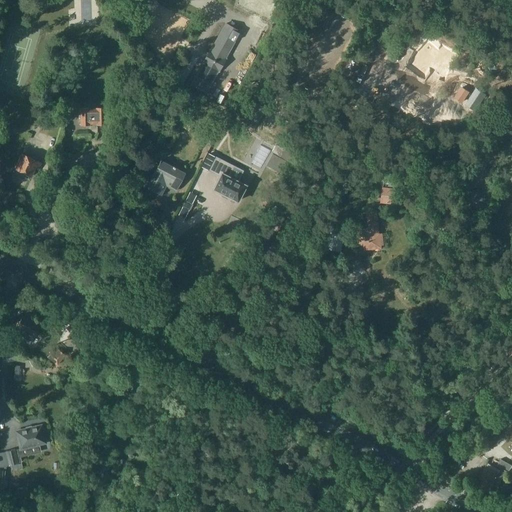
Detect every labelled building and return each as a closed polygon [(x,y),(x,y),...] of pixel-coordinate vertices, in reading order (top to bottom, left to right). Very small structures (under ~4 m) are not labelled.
[(139,11),(123,2),(118,10),(134,19),(139,11)] [(192,84),(198,88),(206,92),(218,71),(218,72),(226,58),(225,58),(241,31),(226,23),(211,50),(210,49),(202,63),(203,63),(192,84)] [(369,29),(362,40),(367,43),(368,41),(376,46),(382,36),(369,29)] [(417,62),(425,68),(435,76),(442,66),(424,52),(417,62)] [(462,87),(456,97),(464,102),(470,93),(462,87)] [(268,109),(257,102),(244,121),(255,129),(268,109)] [(80,109),(80,124),(90,124),(97,123),(97,124),(106,124),(105,108),(97,109),(90,109),(80,109)] [(42,162),(22,153),(14,168),(32,176),(36,168),(39,169),(42,162)] [(215,156),(208,171),(220,177),(213,189),(238,201),(246,185),(229,177),(235,166),(215,156)] [(171,165),(170,166),(159,160),(154,171),(156,172),(148,187),(158,192),(162,185),(165,186),(166,185),(176,190),(184,173),(175,168),(175,167),(171,165)] [(360,181),(357,191),(372,195),(375,186),(360,181)] [(381,201),(400,203),(401,188),(382,186),(381,201)] [(185,201),(183,206),(191,210),(193,205),(185,201)] [(379,234),(375,210),(367,212),(369,228),(363,229),(363,232),(361,232),(361,236),(359,236),(360,244),(365,243),(365,247),(368,247),(369,249),(374,248),(375,246),(383,245),(382,233),(379,234)] [(330,241),(329,249),(340,251),(344,228),(331,226),(328,241),(330,241)] [(23,315),(17,328),(23,332),(21,336),(24,337),(23,340),(30,344),(41,324),(23,315)] [(319,346),(328,355),(334,349),(325,340),(319,346)] [(53,351),(49,357),(56,362),(59,364),(65,354),(58,349),(56,353),(53,351)] [(129,363),(119,360),(117,368),(126,371),(129,363)] [(17,432),(21,448),(45,442),(41,426),(32,428),(31,428),(27,429),(26,429),(17,432)] [(492,443),(501,433),(495,427),(485,437),(492,443)] [(19,463),(16,449),(5,452),(9,465),(19,463)] [(511,465),(508,463),(501,459),(497,465),(501,468),(499,473),(486,466),(476,486),(488,493),(493,484),(498,487),(507,470),(511,473),(511,465)]
